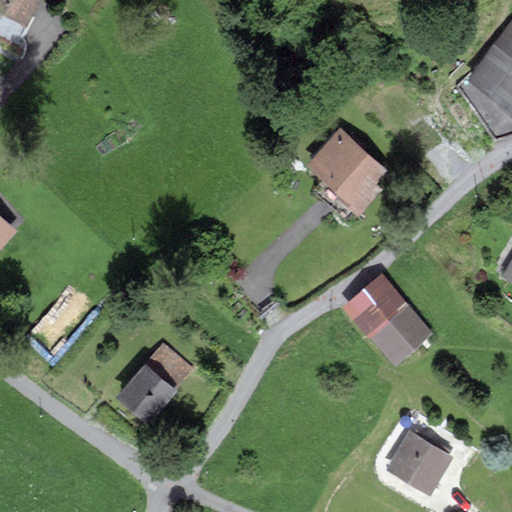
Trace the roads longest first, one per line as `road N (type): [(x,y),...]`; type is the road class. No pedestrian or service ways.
road 1 (residential): [(171,484),(202,456),(285,330),(383,262),(511,148)]
road 2 (tertiary): [(0,367),(120,457),(171,484)]
